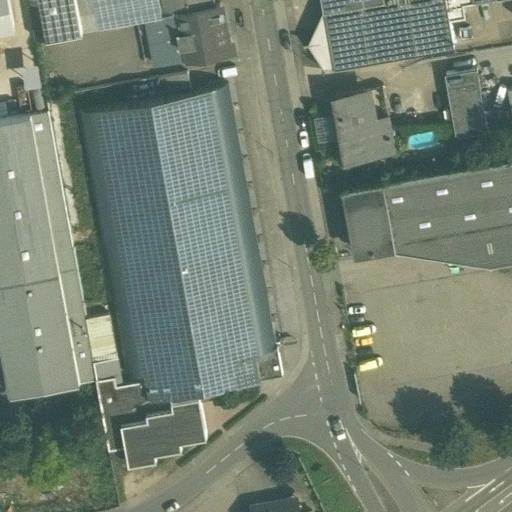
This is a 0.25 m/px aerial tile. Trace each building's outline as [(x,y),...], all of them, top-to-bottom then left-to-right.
[(0,0),(0,29),(14,27),(8,0),(0,0)] [(40,0),(41,1),(29,3),(35,38),(82,29),(76,0),(40,0)] [(76,0),(82,29),(147,18),(164,14),(161,0),(76,0)] [(213,0),(161,0),(164,14),(181,11),(220,4),(214,5),(213,0)] [(366,0),(324,7),(334,67),(454,45),(447,5),(476,0),(366,0)] [(220,4),(181,11),(190,58),(233,50),(230,37),(226,38),(220,4)] [(164,14),(147,18),(156,64),(190,58),(181,11),(164,14)] [(476,69),(445,75),(456,137),(487,132),(476,69)] [(164,75),(159,76),(162,90),(190,85),(188,70),(164,75)] [(228,82),(78,109),(126,374),(146,370),(147,378),(150,397),(199,388),(200,396),(215,393),(213,386),(261,377),(256,350),(276,347),(228,82)] [(383,86),(328,96),(339,158),(358,155),(356,143),(392,137),(383,86)] [(48,110),(0,118),(0,339),(10,395),(97,379),(96,378),(48,110)] [(511,156),(384,179),(394,238),(484,223),(511,217),(511,156)] [(384,179),(344,186),(356,251),(395,244),(394,238),(384,179)] [(511,217),(484,223),(490,259),(511,254),(511,217)] [(484,223),(394,238),(395,244),(490,259),(484,223)] [(276,347),(256,350),(261,377),(283,373),(278,347),(276,347)] [(147,378),(117,384),(115,375),(96,378),(97,379),(109,448),(124,446),(126,445),(129,462),(157,457),(156,451),(182,446),(181,439),(207,434),(200,396),(199,388),(150,397),(147,378)] [(124,446),(109,448),(111,459),(126,456),(124,446)] [(299,511),(298,502),(276,507),(269,501),(253,504),(254,511),(299,511)]
